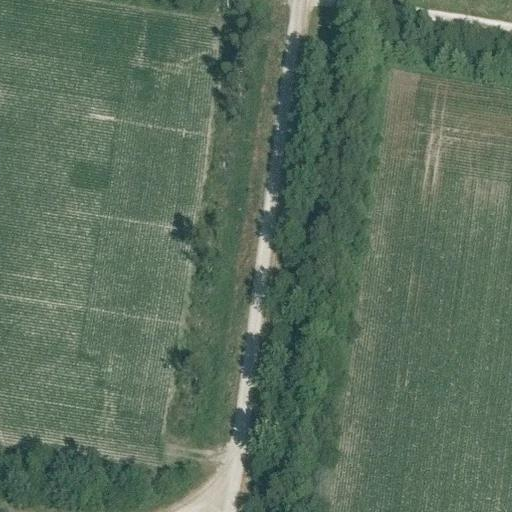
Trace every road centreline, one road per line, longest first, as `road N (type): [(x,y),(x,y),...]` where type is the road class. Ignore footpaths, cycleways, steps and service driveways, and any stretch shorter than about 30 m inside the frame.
road 1 (track): [(304,0),(233,511)]
road 2 (track): [(511,23),(365,0)]
